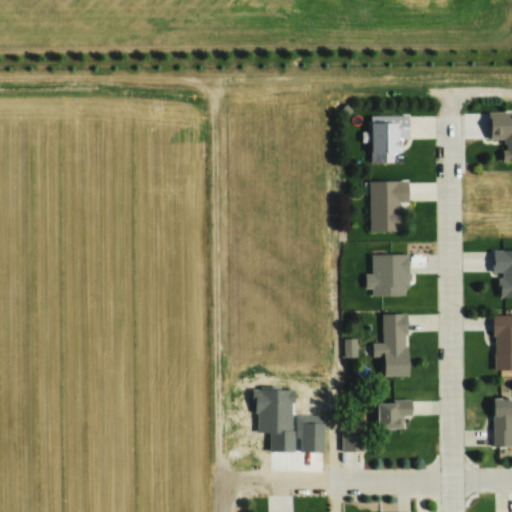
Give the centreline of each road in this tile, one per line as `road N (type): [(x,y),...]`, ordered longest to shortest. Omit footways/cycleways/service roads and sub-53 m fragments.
road 1 (residential): [(454,511),(451,88)]
road 2 (residential): [(219,511),(212,89)]
road 3 (residential): [(219,481),(511,478)]
